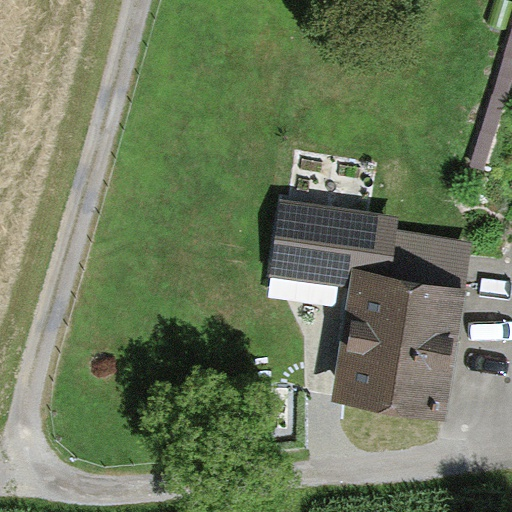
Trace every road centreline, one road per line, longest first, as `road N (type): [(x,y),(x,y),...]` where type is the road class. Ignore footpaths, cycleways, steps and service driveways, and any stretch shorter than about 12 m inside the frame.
road 1 (track): [(32,472),(27,411),(137,0)]
road 2 (track): [(511,432),(471,446),(178,484),(67,481),(32,472)]
